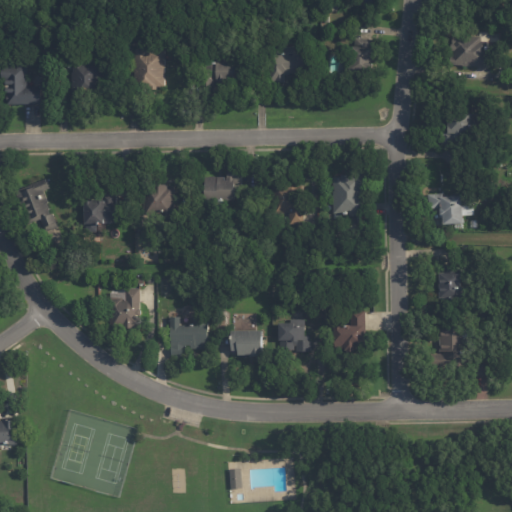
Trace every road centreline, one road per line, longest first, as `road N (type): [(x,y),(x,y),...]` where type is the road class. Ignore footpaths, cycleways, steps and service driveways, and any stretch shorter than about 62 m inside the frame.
road 1 (residential): [(0,231),(29,287),(78,338),(169,389),(260,407),(511,402)]
road 2 (residential): [(410,0),(395,162),(399,405)]
road 3 (residential): [(0,134),(396,131)]
